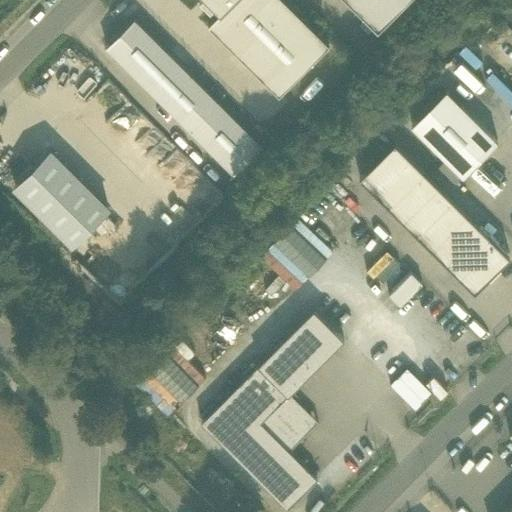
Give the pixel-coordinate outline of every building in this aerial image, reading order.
[(0,0),(0,16),(16,0),(0,0)] [(214,4),(219,9),(220,10),(230,0),(201,0),(210,8),(214,4)] [(288,0),(230,0),(220,10),(219,9),(208,21),(279,91),(329,40),(288,0)] [(350,0),(377,26),(403,0),(350,0)] [(262,143),(134,16),(106,44),(233,171),(262,143)] [(91,90),(107,109),(124,94),(108,76),(91,90)] [(497,139),(445,88),(411,122),(463,174),(497,139)] [(359,175),(445,260),(480,225),(395,139),(359,175)] [(50,148),(14,184),(73,242),(108,206),(50,148)] [(298,215),(292,222),(326,255),(332,249),(298,215)] [(292,222),(272,242),(307,275),(326,255),(292,222)] [(474,289),(510,254),(480,225),(445,260),(474,289)] [(307,275),(272,242),(260,254),(295,287),(307,275)] [(269,266),(236,298),(244,307),(278,275),(269,266)] [(422,279),(410,268),(388,291),(399,301),(422,279)] [(314,306),(258,363),(288,392),(289,391),(344,336),(314,306)] [(152,358),(138,371),(172,406),(180,399),(165,384),(172,378),(152,358)] [(317,476),(289,448),(261,419),(288,392),(258,363),(201,420),(288,506),(317,476)] [(261,419),(289,448),(318,419),(289,391),(288,392),(261,419)] [(511,502),(501,511),(511,511),(511,428),(509,432),(511,434),(511,502)]
